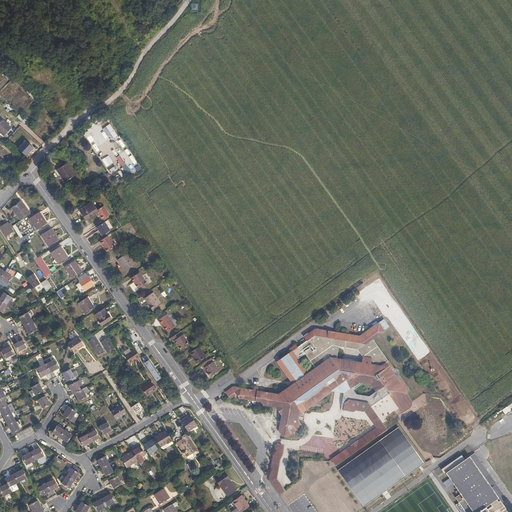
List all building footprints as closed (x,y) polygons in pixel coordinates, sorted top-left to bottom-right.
[(10,128),(2,120),(0,121),(0,126),(0,127),(2,129),(0,131),(0,132),(3,136),(10,128)] [(112,138),(117,136),(110,123),(105,126),(112,138)] [(94,135),(87,137),(90,144),(96,141),(94,135)] [(26,141),(18,149),(26,156),(34,148),(26,141)] [(120,155),(116,157),(124,171),(127,169),(120,155)] [(106,168),(113,164),(109,157),(102,161),(106,168)] [(70,169),(60,176),(68,188),(78,180),(70,169)] [(12,208),(21,221),(31,214),(26,207),(25,208),(21,201),(12,208)] [(94,219),(88,210),(76,218),(82,227),(94,219)] [(47,224),(40,213),(30,220),(37,230),(47,224)] [(105,222),(97,227),(102,236),(110,231),(105,222)] [(13,232),(8,223),(1,227),(6,236),(13,232)] [(59,240),(51,229),(42,236),(49,246),(59,240)] [(108,236),(100,241),(107,252),(115,247),(108,236)] [(68,258),(61,247),(51,254),(58,265),(68,258)] [(34,259),(37,257),(31,248),(27,250),(34,259)] [(125,252),(118,257),(120,260),(119,261),(127,272),(136,265),(128,255),(127,255),(125,252)] [(45,276),(51,273),(40,256),(34,260),(45,276)] [(82,273),(75,262),(66,268),(72,279),(82,273)] [(12,276),(5,271),(1,278),(8,282),(12,276)] [(142,273),(133,279),(140,289),(143,286),(146,287),(150,284),(142,273)] [(41,283),(36,274),(29,278),(35,287),(41,283)] [(93,286),(88,278),(79,283),(84,291),(93,286)] [(148,299),(155,309),(165,302),(157,291),(148,299)] [(1,299),(7,303),(12,296),(5,292),(1,299)] [(94,309),(87,299),(79,304),(85,315),(94,309)] [(107,316),(103,311),(95,316),(101,327),(111,320),(108,315),(107,316)] [(25,324),(32,320),(28,312),(21,315),(25,324)] [(171,313),(161,320),(165,325),(164,326),(169,332),(180,324),(171,313)] [(305,343),(302,345),(297,344),(293,347),(292,353),(287,356),(317,400),(318,396),(322,397),(325,395),(325,391),(329,393),(333,389),(336,390),(347,393),(346,404),(345,409),(350,410),(359,412),(359,411),(369,413),(375,409),(389,399),(396,394),(402,403),(401,408),(406,415),(414,410),(415,401),(408,392),(412,389),(401,374),(401,371),(399,367),(397,367),(376,338),(393,326),(388,319),(362,336),(319,329),(314,332),(314,337),(305,343)] [(37,329),(32,320),(25,324),(30,333),(37,329)] [(183,331),(173,338),(175,341),(176,340),(183,349),(191,343),(183,331)] [(74,338),(68,342),(75,352),(78,350),(77,348),(82,344),(77,335),(73,337),(74,338)] [(113,347),(107,337),(101,341),(107,350),(113,347)] [(96,338),(89,342),(96,355),(103,350),(96,338)] [(27,346),(23,339),(15,343),(19,350),(27,346)] [(201,344),(192,351),(198,360),(207,354),(201,344)] [(14,352),(11,346),(2,350),(6,357),(14,352)] [(140,359),(135,351),(125,359),(130,366),(140,359)] [(212,355),(202,362),(204,364),(205,364),(208,367),(207,368),(210,372),(220,365),(212,355)] [(262,398),(264,401),(265,402),(274,404),(276,403),(283,404),(287,411),(286,417),(283,420),(280,430),(284,434),(283,435),(284,436),(290,436),(301,429),(302,423),(297,416),(299,407),(306,408),(310,406),(310,402),(314,403),(317,400),(287,356),(285,357),(284,365),(296,383),(281,393),(267,391),(263,393),(262,398)] [(44,360),(46,364),(50,371),(59,367),(55,359),(52,361),(50,357),(44,360)] [(142,362),(153,382),(159,379),(148,359),(142,362)] [(50,371),(46,364),(37,368),(41,376),(50,371)] [(78,375),(73,367),(63,372),(67,380),(78,375)] [(75,392),(81,389),(79,386),(82,384),(80,380),(70,385),(74,393),(75,392)] [(43,391),(39,383),(32,386),(36,394),(43,391)] [(156,392),(150,383),(140,389),(146,398),(156,392)] [(255,402),(257,402),(260,386),(256,385),(255,389),(235,385),(228,391),(231,397),(237,392),(241,393),(240,398),(253,400),(255,402)] [(86,386),(81,389),(75,392),(80,400),(87,396),(85,393),(89,391),(86,386)] [(50,403),(46,395),(39,399),(43,407),(50,403)] [(510,408),(511,406),(511,403),(501,409),(503,414),(511,411),(510,408)] [(12,412),(8,404),(1,408),(5,416),(12,412)] [(112,411),(117,419),(126,413),(121,405),(112,411)] [(76,411),(69,407),(63,415),(71,420),(76,411)] [(344,464),(391,431),(375,409),(369,413),(379,428),(332,460),(333,463),(342,463),(344,464)] [(16,420),(12,412),(5,416),(9,424),(16,420)] [(189,414),(179,420),(186,430),(195,424),(189,414)] [(20,429),(16,420),(9,424),(13,432),(20,429)] [(112,429),(108,421),(100,426),(104,433),(112,429)] [(53,431),(60,437),(65,430),(57,425),(53,431)] [(339,471),(365,508),(426,464),(400,428),(339,471)] [(87,433),(91,441),(99,437),(95,429),(87,433)] [(65,430),(60,437),(68,442),(72,435),(65,430)] [(83,445),(91,441),(87,433),(80,437),(83,445)] [(171,444),(165,433),(155,439),(160,448),(166,445),(167,446),(171,444)] [(196,450),(185,435),(175,442),(182,451),(188,447),(192,454),(196,450)] [(153,444),(148,436),(141,439),(146,448),(153,444)] [(269,480),(279,495),(284,491),(277,480),(281,459),(283,455),(284,445),(277,444),(269,480)] [(132,452),(137,459),(145,454),(140,447),(132,452)] [(31,452),(36,460),(44,455),(40,448),(31,452)] [(27,464),(36,460),(31,452),(23,457),(27,464)] [(122,459),(124,462),(127,467),(138,460),(137,459),(132,452),(122,459)] [(102,468),(109,464),(105,456),(98,460),(102,468)] [(460,461),(457,456),(436,471),(440,476),(441,475),(456,495),(451,499),(455,503),(452,506),(456,511),(492,511),(500,506),(498,503),(503,499),(485,474),(479,478),(464,457),(460,461)] [(113,472),(109,464),(102,468),(106,475),(113,472)] [(67,475),(74,480),(80,469),(74,465),(67,475)] [(14,474),(18,481),(27,477),(23,469),(14,474)] [(9,486),(18,481),(14,474),(5,478),(8,483),(9,486)] [(123,478),(120,474),(110,479),(114,487),(121,484),(119,480),(123,478)] [(229,480),(225,474),(215,480),(219,486),(220,486),(227,496),(235,491),(228,480),(229,480)] [(69,487),(74,480),(67,475),(62,483),(69,487)] [(46,483),(50,490),(58,486),(54,479),(46,483)] [(12,491),(9,486),(8,483),(0,487),(0,488),(3,495),(12,491)] [(42,495),(50,490),(46,483),(38,488),(42,495)] [(170,497),(164,488),(154,494),(160,503),(170,497)] [(102,498),(106,505),(115,501),(111,493),(102,498)] [(240,511),(249,507),(241,496),(233,502),(239,511),(240,511)] [(97,510),(106,505),(102,498),(93,502),(97,510)] [(30,504),(34,511),(38,511),(42,510),(38,500),(30,504)] [(78,511),(84,511),(88,506),(82,502),(76,510),(78,511)]
